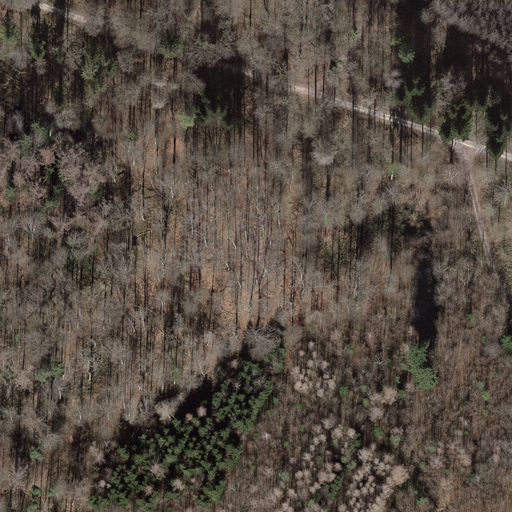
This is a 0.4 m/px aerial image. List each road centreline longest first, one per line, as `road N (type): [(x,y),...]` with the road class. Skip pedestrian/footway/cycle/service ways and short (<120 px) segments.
road 1 (track): [(22,0),(511,155)]
road 2 (track): [(432,511),(378,447),(258,368)]
road 3 (track): [(511,309),(492,266),(460,137)]
